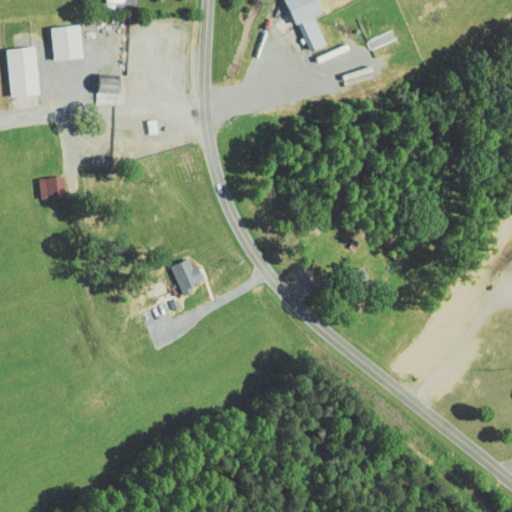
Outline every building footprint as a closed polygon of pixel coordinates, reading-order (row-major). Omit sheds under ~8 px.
[(278,0),(298,47),(317,39),(303,7),(312,3),(311,0),(278,0)] [(44,53),(73,52),(72,19),(42,20),(44,53)] [(30,88),(27,40),(0,41),(0,85),(0,90),(30,88)] [(106,84),(115,84),(116,70),(86,69),(85,97),(106,97),(106,84)] [(138,128),(148,127),(147,112),(137,113),(138,128)] [(28,173),(32,194),(57,189),(54,168),(28,173)] [(161,264),(172,287),(188,280),(185,274),(192,271),(184,253),(161,264)] [(351,270),(344,258),(333,265),(340,277),(351,270)] [(511,374),(510,373),(497,390),(511,401),(511,374)]
